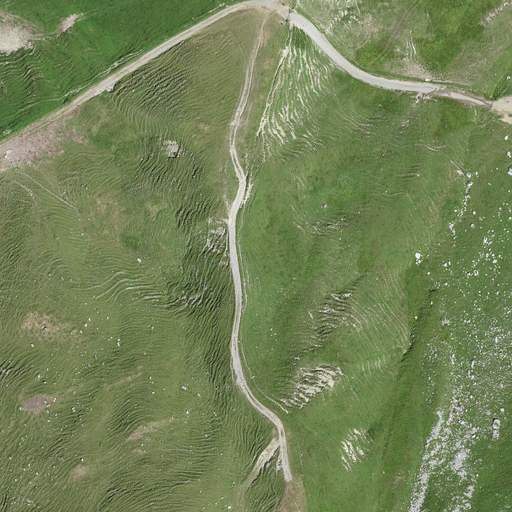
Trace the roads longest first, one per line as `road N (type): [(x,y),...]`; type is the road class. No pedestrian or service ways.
road 1 (track): [(269,0),(219,14),(0,143)]
road 2 (track): [(511,107),(350,69),(269,0)]
